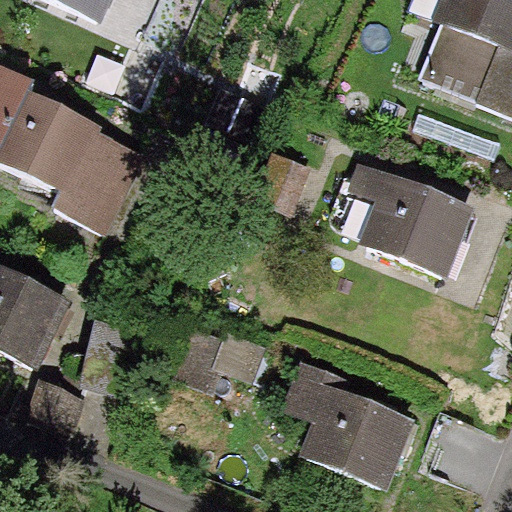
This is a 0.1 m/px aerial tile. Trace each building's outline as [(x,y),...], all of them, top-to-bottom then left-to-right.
[(45,0),(104,24),(114,0),(45,0)] [(511,0),(409,0),(403,14),(441,30),(419,83),(511,122),(511,0)] [(33,88),(0,72),(0,162),(64,193),(57,208),(117,236),(152,161),(100,137),(103,130),(79,119),(30,95),(33,88)] [(273,112),(224,94),(210,130),(260,148),(273,112)] [(310,175),(277,162),(260,204),(293,218),(310,175)] [(446,199),(361,169),(350,198),(372,206),(356,250),(450,284),(476,210),(446,199)] [(44,290),(0,270),(0,359),(42,378),(76,304),(44,290)] [(160,342),(95,326),(79,391),(143,408),(160,342)] [(226,344),(191,331),(173,379),(214,394),(222,372),(254,384),(267,350),(229,336),(226,344)] [(354,386),(303,366),(284,415),(312,426),(299,459),(389,494),(416,424),(391,415),(349,399),(354,386)] [(86,401),(40,387),(27,427),(73,441),(86,401)]
